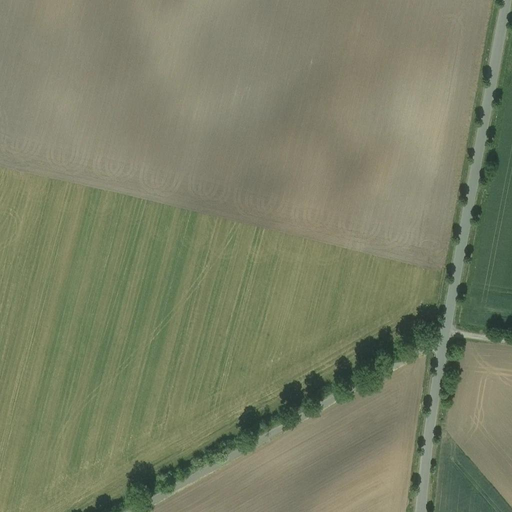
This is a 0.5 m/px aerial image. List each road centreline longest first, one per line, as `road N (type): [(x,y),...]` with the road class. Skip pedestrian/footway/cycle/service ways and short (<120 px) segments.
road 1 (tertiary): [(420,511),(506,0)]
road 2 (track): [(133,511),(444,333)]
